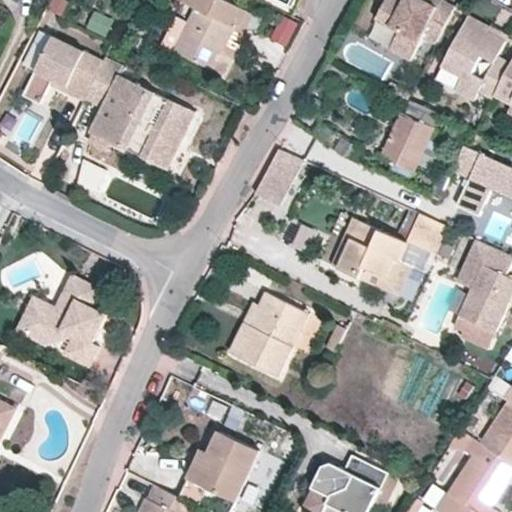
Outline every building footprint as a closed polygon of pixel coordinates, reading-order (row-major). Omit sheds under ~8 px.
[(67,13),(69,0),(52,0),(50,10),(67,13)] [(240,28),(249,10),(229,0),(185,0),(185,1),(197,8),(176,49),(215,69),(237,26),(240,28)] [(438,42),(458,5),(448,0),(443,0),(441,4),(434,0),(388,0),(378,19),(402,31),(391,48),(412,59),(424,35),(438,42)] [(253,12),(249,10),(240,28),(237,26),(215,69),(225,74),(253,12)] [(96,11),(90,26),(107,33),(114,18),(96,11)] [(273,37),(286,44),(298,22),(284,14),(273,37)] [(496,95),(511,63),(511,62),(500,56),(508,41),(489,31),(492,25),(471,14),(445,66),(465,76),(457,90),(475,99),(480,90),(494,98),(496,95)] [(489,31),(508,41),(511,34),(492,25),(489,31)] [(39,70),(56,36),(44,29),(27,63),(39,70)] [(66,90),(86,100),(87,98),(105,60),(56,36),(39,70),(56,78),(69,85),(66,90)] [(105,60),(87,98),(106,107),(95,130),(115,140),(143,154),(151,138),(178,151),(198,111),(123,74),(127,65),(107,56),(105,60)] [(511,63),(496,95),(511,103),(511,63)] [(53,83),(56,78),(39,70),(27,93),(44,102),(53,83)] [(69,85),(56,78),(53,83),(66,90),(69,85)] [(400,85),(395,93),(409,99),(413,91),(400,85)] [(384,101),(352,86),(344,105),(376,119),(384,101)] [(415,156),(421,159),(436,128),(402,112),(381,156),(409,169),(415,156)] [(115,140),(95,130),(90,140),(109,150),(115,140)] [(170,168),(178,151),(151,138),(143,154),(170,168)] [(511,167),(465,146),(453,174),(471,182),(460,207),(481,217),(493,189),(511,197),(511,167)] [(280,205),(301,158),(299,157),(281,149),(262,186),(262,187),(257,194),(280,205)] [(415,173),(421,159),(415,156),(409,169),(415,173)] [(421,246),(434,219),(424,214),(410,241),(421,246)] [(410,241),(356,217),(347,236),(354,238),(341,268),(361,277),(365,267),(387,276),(395,257),(402,260),(410,241)] [(354,238),(347,236),(334,265),(341,268),(354,238)] [(511,276),(508,275),(511,266),(511,254),(478,239),(477,240),(459,281),(474,288),(462,315),(499,332),(511,302),(511,276)] [(365,267),(361,277),(402,294),(414,265),(402,260),(394,279),(387,276),(365,267)] [(83,292),(93,307),(102,286),(75,274),(72,280),(86,286),(83,292)] [(108,314),(93,307),(83,292),(86,286),(72,280),(60,307),(38,296),(21,329),(51,345),(76,335),(67,353),(92,365),(101,346),(94,342),(108,314)] [(269,293),(263,305),(254,323),(247,319),(231,350),(280,375),(311,313),(269,293)] [(254,323),(263,305),(255,302),(247,319),(254,323)] [(339,324),(328,345),(337,350),(348,328),(339,324)] [(507,388),(493,379),(489,386),(502,395),(507,388)] [(459,394),(465,397),(472,385),(466,381),(459,394)] [(0,397),(0,434),(15,406),(0,397)] [(511,401),(509,400),(482,442),(511,461),(511,401)] [(223,430),(212,452),(198,482),(218,491),(238,501),(262,449),(223,430)] [(511,461),(482,442),(473,436),(463,448),(473,454),(449,492),(455,496),(444,511),(493,511),(490,510),(511,476),(511,461)] [(198,482),(212,452),(203,448),(189,478),(198,482)] [(371,511),(376,502),(387,506),(401,477),(354,453),(347,469),(333,461),(324,467),(305,507),(313,511),(371,511)] [(180,496),(189,500),(198,482),(189,478),(180,496)] [(210,510),(218,491),(198,482),(189,500),(198,504),(210,510)] [(180,496),(160,486),(153,499),(148,497),(141,511),(193,511),(198,504),(189,500),(180,496)] [(444,511),(455,496),(449,492),(438,509),(443,511),(444,511)]
